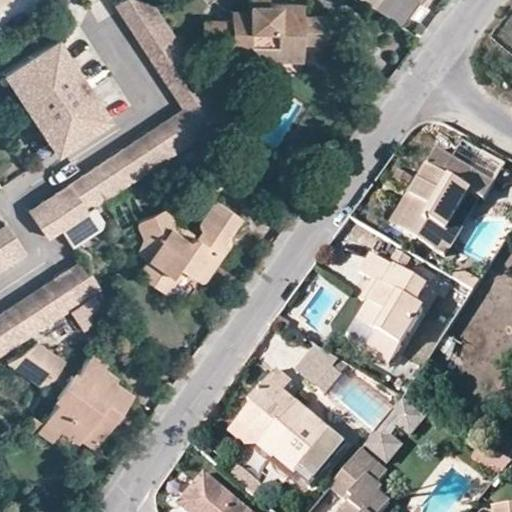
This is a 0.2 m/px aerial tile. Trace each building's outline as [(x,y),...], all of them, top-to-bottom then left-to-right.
[(158,9),(152,0),(119,0),(117,2),(186,108),(30,207),(47,234),(61,225),(119,187),(229,117),(200,73),(158,9)] [(244,0),(244,12),(244,23),(226,24),(205,24),(205,44),(226,43),(227,54),(245,53),(245,60),(274,60),(274,49),(298,49),(298,43),(318,42),(318,13),(297,14),(296,2),(262,3),(262,0),(244,0)] [(373,0),(370,5),(398,23),(413,0),(373,0)] [(225,12),(226,24),(244,23),(244,12),(225,12)] [(205,24),(196,24),(196,44),(205,44),(205,24)] [(108,116),(57,36),(13,64),(30,91),(46,117),(64,144),(108,116)] [(274,49),(274,60),(298,59),(298,49),(274,49)] [(30,91),(13,64),(5,68),(23,95),(30,91)] [(46,117),(30,91),(23,95),(39,121),(46,117)] [(64,144),(46,117),(39,121),(57,148),(64,144)] [(493,186),(434,152),(391,224),(434,251),(468,194),(477,199),(483,203),(493,186)] [(477,199),(468,194),(434,251),(443,255),(477,199)] [(236,215),(211,199),(199,218),(198,222),(199,228),(195,234),(192,235),(188,233),(186,239),(168,225),(172,221),(165,206),(137,221),(137,226),(143,238),(137,253),(146,258),(168,272),(175,263),(181,266),(200,279),(225,241),(223,234),(236,215)] [(103,223),(92,205),(61,225),(72,243),(81,238),(103,223)] [(8,221),(0,226),(0,265),(26,248),(8,221)] [(186,239),(188,233),(172,221),(168,225),(186,239)] [(368,345),(392,360),(433,292),(371,255),(369,255),(359,273),(371,280),(379,286),(368,304),(356,322),(374,333),(368,345)] [(175,263),(168,272),(146,258),(136,272),(164,291),(181,266),(175,263)] [(82,259),(0,313),(0,352),(101,286),(83,259),(82,259)] [(379,286),(371,280),(360,298),(368,304),(379,286)] [(60,363),(63,356),(37,339),(7,360),(44,384),(46,381),(60,363)] [(368,345),(364,351),(388,366),(392,360),(368,345)] [(322,380),(336,358),(318,348),(305,369),(322,380)] [(61,423),(79,435),(85,427),(100,436),(113,416),(105,410),(110,403),(118,408),(128,394),(111,382),(113,377),(100,368),(103,362),(88,353),(78,367),(74,364),(71,369),(57,388),(55,391),(59,395),(43,419),(58,428),(61,423)] [(333,386),(346,364),(336,358),(322,380),(333,386)] [(46,381),(57,388),(71,369),(60,363),(46,381)] [(265,455),(270,454),(305,483),(310,476),(339,442),(318,424),(311,425),(302,417),(305,413),(277,389),(284,380),(269,366),(243,399),(246,402),(232,418),(255,436),(250,442),(265,455)] [(407,436),(409,438),(426,415),(402,398),(367,445),(389,461),(407,436)] [(105,410),(113,416),(118,408),(110,403),(105,410)] [(305,413),(302,417),(311,425),(318,424),(305,413)] [(232,418),(222,430),(241,445),(250,442),(255,436),(232,418)] [(61,423),(58,428),(43,419),(37,428),(70,451),(79,435),(61,423)] [(85,427),(79,435),(94,445),(100,436),(85,427)] [(339,442),(310,476),(326,491),(329,486),(356,455),(339,442)] [(499,476),(510,462),(481,444),(473,457),(499,476)] [(381,511),(388,505),(376,496),(380,489),(375,484),(384,472),(359,450),(356,455),(329,486),(350,503),(341,511),(381,511)] [(248,511),(206,474),(179,504),(187,511),(248,511)] [(511,511),(511,501),(498,502),(498,511),(511,511)]
